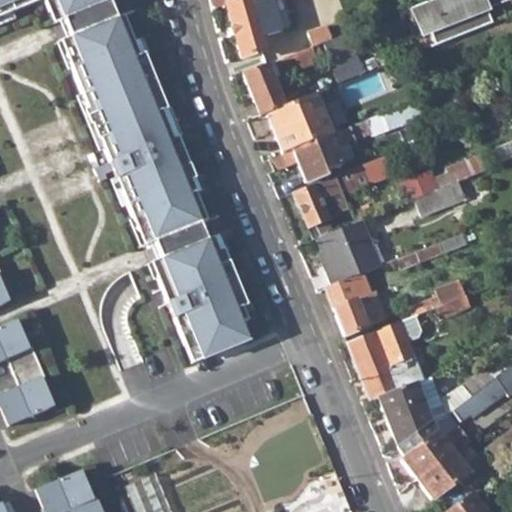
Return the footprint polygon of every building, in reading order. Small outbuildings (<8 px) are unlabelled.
[(62,23),(109,4),(116,1),(115,0),(0,0),(0,19),(47,0),(50,0),(61,24),(62,23)] [(224,0),(240,61),(265,54),(261,41),(279,36),(270,3),(266,4),(265,0),(224,0)] [(430,0),(409,9),(420,36),(427,32),(434,48),(491,25),(483,6),(498,0),(430,0)] [(70,40),(115,22),(110,9),(109,4),(62,23),(64,27),(70,40)] [(153,243),(199,225),(206,221),(195,195),(190,182),(194,180),(177,139),(173,140),(167,127),(162,113),(166,112),(143,56),(139,57),(134,45),(123,18),(115,22),(70,40),(67,41),(72,54),(65,58),(88,112),(91,110),(103,139),(99,141),(110,166),(100,170),(94,155),(88,158),(98,183),(106,180),(104,176),(112,172),(116,180),(119,179),(124,191),(121,193),(138,234),(144,231),(150,245),(153,243)] [(319,45),(329,41),(323,27),(305,34),(311,48),(319,45)] [(60,44),(65,58),(72,54),(67,41),(60,44)] [(139,57),(143,56),(138,43),(134,45),(139,57)] [(322,54),(319,45),(311,48),(281,60),(242,76),(259,119),(265,116),(298,103),(292,89),(299,86),(293,72),(317,63),(315,57),(322,54)] [(265,116),(280,155),(328,136),(313,97),(298,103),(265,116)] [(368,118),(373,134),(428,116),(423,100),(368,118)] [(88,112),(99,141),(103,139),(91,110),(88,112)] [(162,113),(167,127),(171,125),(166,112),(162,113)] [(322,171),(338,164),(332,152),(345,146),(365,138),(363,132),(368,130),(365,121),(328,136),(280,155),(266,161),(273,173),(294,165),(303,183),(323,175),(322,171)] [(338,164),(345,162),(351,159),(345,146),(332,152),(338,164)] [(381,158),(363,166),(349,172),(291,194),(309,241),(314,239),(332,232),(326,220),(332,217),(331,213),(345,208),(339,194),(387,175),(381,158)] [(402,184),(409,201),(414,199),(435,190),(428,173),(402,184)] [(121,193),(124,191),(119,179),(116,180),(121,193)] [(190,182),(195,195),(199,193),(194,180),(190,182)] [(414,199),(420,215),(449,204),(442,187),(435,190),(414,199)] [(367,203),(351,209),(356,222),(359,221),(372,216),(367,203)] [(322,272),(329,286),(364,272),(378,267),(359,221),(356,222),(332,232),(314,239),(326,271),(322,272)] [(206,242),(199,225),(153,243),(160,260),(206,242)] [(143,247),(150,245),(144,231),(138,234),(143,247)] [(399,258),(403,267),(467,241),(463,232),(399,258)] [(213,239),(218,252),(222,250),(217,237),(213,239)] [(213,239),(206,242),(160,260),(157,262),(162,275),(156,278),(184,346),(193,343),(201,360),(247,342),(240,324),(247,321),(242,308),(246,307),(222,250),(218,252),(213,239)] [(150,264),(156,278),(162,275),(157,262),(150,264)] [(373,293),(364,272),(329,286),(325,288),(344,336),(385,321),(387,317),(377,292),(373,293)] [(405,301),(412,317),(443,304),(436,288),(405,301)] [(251,319),(246,307),(242,308),(247,321),(251,319)] [(347,343),(371,401),(377,399),(417,382),(424,379),(402,321),(347,343)] [(12,374),(37,364),(31,350),(26,352),(14,324),(0,329),(0,364),(7,362),(12,374)] [(191,365),(201,360),(193,343),(184,346),(191,365)] [(44,380),(37,364),(12,374),(18,389),(0,397),(0,410),(8,429),(51,410),(38,382),(44,380)] [(511,366),(453,410),(461,421),(471,413),(474,416),(506,392),(509,396),(511,393),(511,366)] [(377,399),(397,448),(430,423),(432,422),(417,382),(377,399)] [(454,454),(448,445),(438,433),(433,425),(430,423),(397,448),(405,458),(402,460),(418,481),(454,454)] [(448,425),(438,433),(448,445),(458,438),(448,425)] [(488,456),(476,466),(468,471),(460,462),(454,454),(418,481),(437,507),(464,487),(492,466),(511,450),(511,433),(486,453),(488,456)] [(468,456),(460,462),(468,471),(476,466),(468,456)] [(443,511),(483,511),(470,495),(498,475),(492,466),(464,487),(468,494),(443,511)] [(69,511),(98,511),(93,499),(90,500),(78,472),(35,490),(44,511),(65,511),(69,511)] [(173,511),(161,472),(129,482),(138,511),(173,511)]
